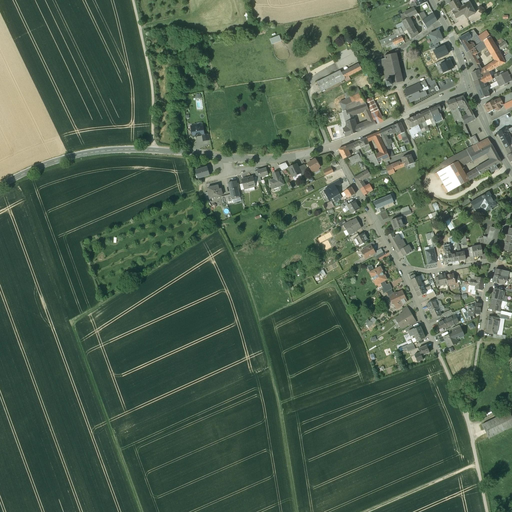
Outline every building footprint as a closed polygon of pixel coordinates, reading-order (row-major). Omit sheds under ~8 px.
[(461,2),(459,3),(456,0),(455,0),(449,4),(453,12),(452,13),(455,19),(464,14),(466,18),(475,13),(467,0),(465,0),(461,3),(461,2)] [(412,9),(404,13),(405,15),(401,18),(403,21),(408,19),(407,18),(417,13),(414,8),(412,9)] [(426,19),(422,21),(427,29),(437,21),(433,14),(426,19)] [(413,25),(409,18),(408,19),(403,21),(402,22),(405,26),(406,29),(413,25)] [(413,25),(406,29),(405,26),(400,28),(402,33),(403,33),(407,31),(408,33),(412,39),(418,35),(413,25)] [(402,33),(400,28),(395,30),(397,34),(379,41),(381,45),(384,44),(391,41),(392,41),(401,36),(403,41),(404,43),(408,41),(404,35),(403,33),(402,33)] [(442,40),(438,31),(429,35),(433,44),(438,42),(442,40)] [(474,31),(468,33),(471,39),(477,35),(474,31)] [(468,33),(458,39),(462,45),(465,43),(465,42),(466,42),(471,39),(468,33)] [(401,36),(392,41),(393,44),(394,46),(403,41),(401,36)] [(502,59),(490,37),(483,41),(486,47),(495,61),(498,67),(505,63),(502,59)] [(475,47),(467,53),(477,71),(478,71),(479,72),(481,71),(479,65),(480,64),(475,58),(476,57),(475,55),(486,47),(483,41),(475,47)] [(505,41),(497,46),(500,51),(508,45),(505,41)] [(465,43),(462,45),(467,53),(475,47),(473,44),(471,43),(468,45),(468,44),(466,42),(465,42),(465,43)] [(439,49),(433,51),(437,59),(448,54),(444,46),(439,49)] [(511,54),(510,52),(502,59),(505,63),(511,56),(511,54)] [(397,53),(383,57),(384,57),(385,59),(373,62),(374,62),(375,68),(374,68),(374,69),(382,67),(383,70),(382,70),(383,70),(384,74),(383,74),(384,74),(385,77),(384,78),(385,78),(386,81),(385,82),(386,82),(387,85),(386,85),(386,87),(387,87),(388,87),(387,86),(391,86),(392,86),(391,85),(403,82),(402,82),(401,78),(403,78),(402,73),(400,74),(400,70),(399,66),(400,66),(399,66),(398,62),(399,62),(398,62),(397,58),(398,58),(397,58),(396,54),(397,54),(397,53)] [(445,63),(440,65),(443,73),(453,68),(450,61),(445,63)] [(481,71),(479,72),(478,71),(477,71),(471,74),(473,82),(482,78),(481,77),(488,72),(489,72),(492,70),(496,68),(498,67),(495,61),(481,71)] [(358,65),(342,74),(344,79),(343,79),(345,83),(350,80),(348,76),(361,70),(358,65)] [(339,72),(317,83),(321,91),(343,80),(339,72)] [(489,72),(482,77),(483,78),(482,78),(484,84),(492,80),(491,77),(489,72)] [(494,75),(491,77),(492,80),(493,84),(508,76),(507,72),(499,75),(498,73),(494,75)] [(493,84),(487,87),(488,90),(498,85),(499,87),(504,85),(505,87),(508,85),(507,83),(511,81),(508,76),(493,84)] [(482,78),(473,82),(475,87),(480,86),(484,85),(484,84),(482,78)] [(422,90),(419,83),(404,90),(407,97),(408,96),(409,98),(408,99),(410,103),(415,101),(416,102),(420,100),(420,99),(427,95),(425,91),(422,92),(421,90),(422,90)] [(485,88),(477,91),(480,100),(489,97),(487,91),(488,90),(487,87),(485,88)] [(365,101),(358,88),(351,91),(354,95),(352,97),(341,103),(345,111),(348,117),(352,116),(353,118),(354,117),(354,116),(364,112),(369,123),(359,127),(361,131),(376,125),(374,121),(373,121),(369,111),(365,101)] [(505,95),(484,106),(487,113),(496,109),(496,111),(498,111),(499,110),(500,109),(499,108),(503,106),(505,110),(511,106),(511,98),(508,101),(505,95)] [(472,113),(463,96),(455,99),(457,106),(459,110),(463,108),(464,110),(465,111),(467,115),(472,113)] [(383,121),(372,98),(370,99),(365,101),(369,111),(373,121),(374,121),(376,125),(383,121)] [(455,99),(447,102),(450,110),(453,108),(457,106),(455,99)] [(470,138),(463,125),(465,124),(461,118),(459,112),(464,110),(463,108),(459,110),(457,106),(453,108),(457,116),(458,116),(459,119),(454,121),(458,120),(466,140),(469,139),(470,138)] [(436,107),(429,110),(432,118),(439,115),(438,111),(436,107)] [(453,108),(450,110),(454,121),(459,119),(458,116),(457,116),(453,108)] [(429,110),(421,113),(425,121),(430,119),(432,118),(429,110)] [(352,116),(348,117),(345,111),(343,112),(347,128),(343,129),(345,137),(350,136),(361,131),(359,127),(356,128),(353,118),(352,116)] [(421,113),(414,117),(418,125),(421,123),(425,122),(425,121),(421,113)] [(467,115),(461,118),(465,124),(475,119),(472,113),(467,115)] [(414,117),(407,120),(411,128),(418,125),(414,117)] [(400,123),(390,127),(392,133),(392,134),(396,132),(397,136),(401,134),(403,138),(407,137),(400,123)] [(418,125),(411,128),(414,135),(418,133),(419,135),(422,133),(420,130),(418,125)] [(202,126),(196,127),(195,126),(191,126),(192,133),(192,132),(193,137),(202,135),(204,135),(203,130),(202,126)] [(386,129),(379,132),(380,137),(381,136),(385,147),(384,147),(386,151),(390,149),(391,149),(389,144),(392,143),(389,139),(388,140),(386,136),(392,133),(390,127),(386,129)] [(511,127),(509,129),(508,128),(497,133),(505,149),(511,145),(511,141),(511,140),(508,133),(510,132),(511,133),(511,132),(511,127)] [(379,132),(372,135),(377,147),(378,146),(383,144),(380,137),(379,132)] [(470,138),(469,139),(473,147),(478,144),(474,136),(470,138)] [(403,139),(396,141),(398,146),(409,142),(407,137),(403,138),(403,139)] [(366,138),(357,142),(359,146),(360,146),(360,148),(361,148),(366,146),(368,144),(366,138)] [(473,147),(445,161),(440,165),(443,170),(437,173),(448,192),(460,186),(465,183),(469,181),(466,176),(461,167),(490,151),(494,159),(498,157),(491,144),(488,139),(478,144),(473,147)] [(353,143),(338,150),(343,159),(350,156),(347,151),(352,149),(355,156),(348,159),(351,164),(358,161),(357,160),(360,158),(358,154),(355,148),(353,143)] [(378,163),(374,153),(373,153),(373,152),(372,152),(368,144),(366,146),(367,150),(365,151),(370,161),(367,163),(370,169),(379,165),(378,163)] [(383,144),(378,146),(381,153),(377,155),(376,151),(373,152),(373,153),(374,153),(378,163),(382,161),(389,158),(386,151),(384,147),(383,144)] [(410,155),(401,159),(403,162),(400,163),(402,168),(413,163),(410,155)] [(494,159),(466,176),(469,181),(489,169),(491,173),(498,169),(495,165),(501,162),(498,157),(494,159)] [(315,159),(307,164),(312,172),(314,171),(318,168),(320,167),(315,159)] [(400,163),(386,168),(389,176),(395,173),(394,171),(402,168),(400,163)] [(296,165),(288,168),(292,177),(293,177),(294,178),(296,177),(296,176),(297,175),(300,174),(300,173),(298,168),(296,165)] [(304,165),(298,168),(300,173),(300,174),(301,176),(309,172),(304,165)] [(207,167),(195,171),(198,179),(210,175),(207,167)] [(331,168),(323,171),(326,176),(333,173),(331,168)] [(264,169),(258,171),(259,177),(260,177),(266,175),(264,169)] [(367,171),(365,172),(359,176),(362,181),(370,176),(367,171)] [(278,172),(272,175),(274,180),(269,181),(272,189),(284,184),(282,178),(281,177),(280,177),(278,172)] [(253,176),(242,179),(244,189),(245,189),(245,192),(255,190),(254,187),(256,186),(253,178),(253,176)] [(362,181),(359,176),(354,179),(360,189),(365,186),(363,184),(362,181)] [(329,185),(327,186),(329,189),(334,186),(339,183),(338,180),(334,182),(329,185)] [(236,184),(236,182),(228,183),(231,194),(232,200),(235,200),(236,202),(240,200),(238,189),(239,189),(238,184),(236,184)] [(369,184),(365,186),(360,189),(364,195),(372,191),(369,184)] [(218,186),(207,189),(208,192),(210,199),(221,196),(222,194),(221,189),(219,190),(218,186)] [(339,195),(334,186),(329,189),(324,192),(326,194),(325,196),(326,197),(328,198),(330,200),(332,199),(339,195)] [(351,187),(344,192),(348,198),(355,194),(351,187)] [(489,193),(470,203),(471,204),(474,209),(480,205),(484,212),(496,205),(489,193)] [(232,200),(231,194),(225,196),(226,202),(227,204),(230,204),(231,206),(233,205),(232,202),(232,200)] [(390,195),(373,202),(377,210),(394,203),(390,195)] [(468,199),(459,204),(462,209),(471,204),(470,203),(468,199)] [(348,205),(347,206),(352,214),(359,209),(355,201),(348,205)] [(437,215),(436,211),(439,209),(436,202),(431,204),(435,212),(430,214),(432,217),(437,215)] [(438,214),(442,221),(445,219),(444,217),(450,214),(447,209),(438,214)] [(386,211),(379,214),(383,221),(389,218),(386,211)] [(401,217),(391,221),(394,231),(405,227),(401,217)] [(356,219),(351,222),(350,221),(346,224),(344,225),(349,235),(361,228),(356,219)] [(500,230),(492,228),(489,238),(483,236),(483,238),(484,244),(495,247),(500,230)] [(359,236),(353,239),(353,240),(357,247),(368,240),(364,233),(359,236)] [(400,241),(398,238),(397,235),(395,236),(393,233),(387,236),(395,250),(397,252),(401,250),(406,247),(402,240),(400,241)] [(457,253),(450,254),(450,253),(449,244),(443,245),(445,257),(442,258),(443,262),(446,261),(446,263),(459,261),(457,253)] [(365,250),(361,252),(365,259),(374,254),(375,253),(375,252),(371,246),(365,250)] [(480,246),(468,248),(470,258),(482,256),(480,246)] [(406,247),(401,250),(404,256),(412,252),(410,249),(408,250),(406,247)] [(433,249),(425,251),(428,265),(436,263),(433,249)] [(464,252),(457,253),(459,261),(466,260),(464,252)] [(385,272),(381,265),(373,269),(371,266),(367,268),(372,277),(371,277),(371,278),(371,279),(372,280),(372,281),(373,281),(374,281),(376,285),(380,283),(382,287),(378,289),(379,291),(382,290),(385,288),(384,287),(386,285),(384,281),(388,279),(386,274),(385,274),(384,272),(385,272)] [(509,272),(496,269),(494,275),(504,277),(508,278),(509,272)] [(445,274),(438,276),(438,278),(440,286),(447,284),(446,276),(445,274)] [(453,274),(446,276),(447,284),(448,286),(455,284),(455,283),(453,277),(453,274)] [(504,277),(494,275),(493,281),(495,282),(495,283),(497,284),(497,282),(499,283),(504,284),(505,281),(507,281),(508,278),(504,277)] [(419,277),(410,280),(413,286),(421,283),(419,277)] [(421,283),(413,286),(416,293),(424,289),(427,288),(430,286),(429,284),(423,287),(421,283)] [(386,285),(384,287),(385,288),(387,292),(391,290),(392,289),(390,284),(386,285)] [(424,289),(416,293),(418,297),(426,293),(425,291),(424,289)] [(503,291),(494,289),(492,299),(502,301),(503,301),(505,292),(503,291)] [(387,300),(388,300),(393,293),(391,290),(387,292),(386,292),(387,295),(385,299),(387,300)] [(393,293),(388,300),(389,303),(388,304),(390,308),(392,308),(393,309),(395,308),(396,310),(400,308),(407,302),(402,291),(396,293),(395,291),(393,293)] [(502,301),(492,299),(490,309),(500,311),(502,301)] [(435,301),(427,304),(430,311),(438,308),(435,301)] [(477,304),(471,307),(470,310),(469,309),(468,314),(469,315),(474,316),(473,315),(474,313),(476,314),(476,312),(479,313),(481,305),(477,304)] [(438,308),(430,311),(433,319),(441,315),(440,312),(444,310),(442,306),(439,307),(438,308)] [(414,320),(408,310),(404,313),(399,315),(400,316),(396,318),(402,327),(409,323),(414,320)] [(454,316),(448,319),(437,323),(440,329),(445,327),(445,328),(458,323),(455,316),(454,316)] [(363,324),(368,329),(376,320),(372,317),(369,321),(367,319),(363,324)] [(497,318),(489,317),(488,322),(489,322),(488,325),(499,327),(500,318),(497,318)] [(499,327),(488,325),(488,327),(487,327),(487,332),(494,334),(497,334),(499,327)] [(420,327),(413,329),(408,331),(408,332),(411,337),(414,335),(417,342),(425,338),(420,327)] [(453,332),(449,334),(449,335),(444,338),(446,342),(445,342),(447,346),(450,345),(451,346),(455,344),(454,340),(463,336),(460,329),(453,332)] [(426,346),(418,349),(420,353),(414,355),(417,362),(423,360),(422,356),(430,353),(426,346)] [(511,417),(509,411),(482,424),(488,437),(511,425),(511,417)]
